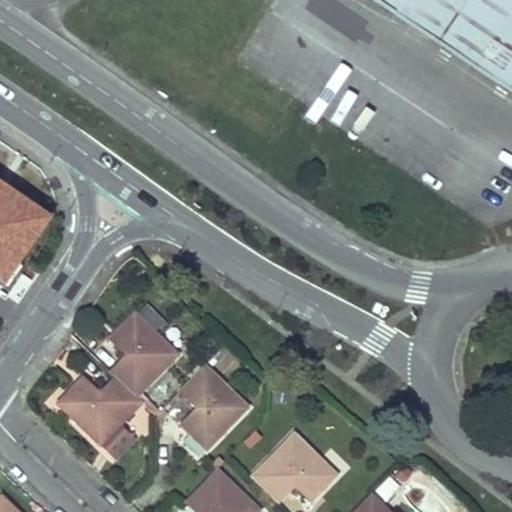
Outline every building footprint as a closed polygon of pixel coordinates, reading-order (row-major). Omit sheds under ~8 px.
[(511,0),(371,0),(404,22),(511,93),(511,0)] [(0,283),(45,218),(0,187),(0,283)] [(154,333),(164,323),(145,304),(135,314),(154,333)] [(135,314),(134,313),(116,331),(125,340),(118,349),(125,355),(109,372),(114,378),(135,398),(177,355),(154,333),(135,314)] [(118,349),(125,340),(116,331),(108,339),(118,349)] [(187,433),(205,451),(247,408),(204,366),(178,393),(195,409),(188,416),(196,424),(187,433)] [(98,394),(91,388),(83,396),(73,386),(56,404),(112,458),(132,437),(119,425),(141,403),(135,398),(114,378),(98,394)] [(83,396),(91,388),(81,378),(73,386),(83,396)] [(187,433),(196,424),(188,416),(179,425),(187,433)] [(336,476),(293,434),(251,477),(277,503),(294,486),(301,493),(308,485),(318,494),(336,476)] [(258,511),(217,471),(184,503),(193,511),(258,511)] [(310,502),(318,494),(308,485),(301,493),(310,502)] [(353,511),(388,511),(371,495),(353,511)] [(16,511),(0,497),(0,496),(0,511),(16,511)]
